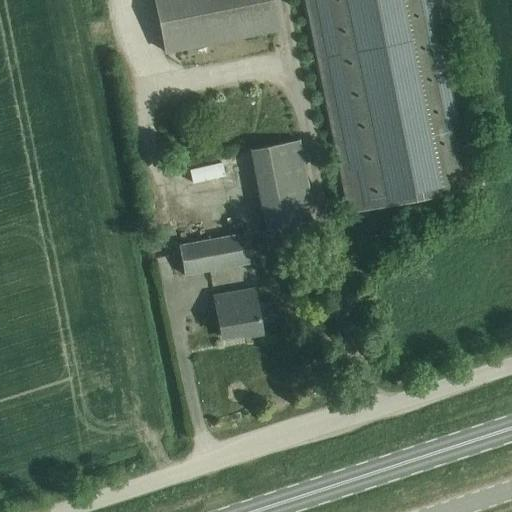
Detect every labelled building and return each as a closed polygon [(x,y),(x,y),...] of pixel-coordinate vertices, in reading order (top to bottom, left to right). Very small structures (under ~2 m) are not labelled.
[(270,0),(156,0),(167,53),(277,31),(270,0)] [(302,0),(345,214),(483,186),(445,0),(302,0)] [(299,140),(250,150),(266,230),(315,220),(299,140)] [(244,234),(179,246),(184,275),(249,263),(244,234)] [(244,332),(245,335),(261,332),(259,321),(273,319),(270,302),(256,305),(254,290),(214,297),(221,336),(244,332)]
